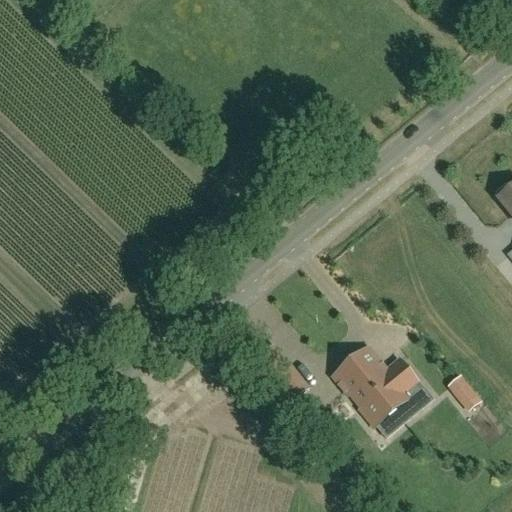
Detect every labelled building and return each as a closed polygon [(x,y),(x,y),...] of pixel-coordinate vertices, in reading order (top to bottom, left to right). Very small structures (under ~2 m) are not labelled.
[(511,188),(511,189),(510,187),(506,187),(500,192),(499,196),(501,198),(499,199),(511,215),(511,253),(507,258),(511,263),(511,188)] [(271,348),(253,363),(287,405),(305,390),(271,348)] [(346,371),(333,381),(374,431),(387,421),(394,431),(420,409),(413,400),(424,391),(401,363),(387,375),(369,352),(356,362),(346,371)] [(461,381),(451,389),(461,402),(472,393),(461,381)] [(252,424),(251,434),(271,436),(272,425),(252,424)]
